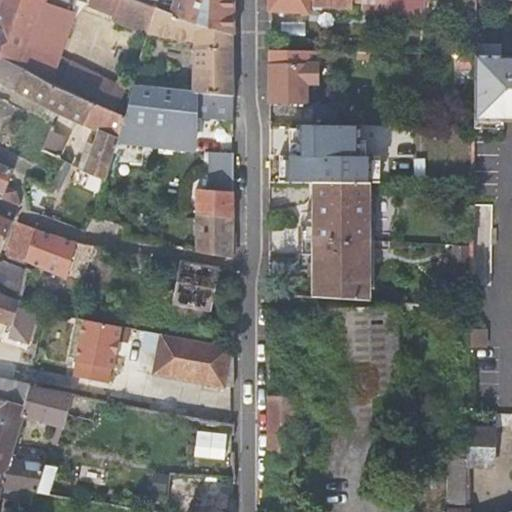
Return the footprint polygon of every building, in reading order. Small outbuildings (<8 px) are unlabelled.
[(0,0),(0,60),(25,72),(50,83),(74,16),(38,3),(39,0),(0,0)] [(156,10),(170,15),(175,0),(127,0),(144,6),(156,10)] [(231,35),(233,35),(232,0),(175,0),(170,15),(231,35)] [(347,16),(347,0),(269,0),(269,11),(347,16)] [(354,0),(354,13),(427,16),(427,0),(354,0)] [(140,23),(151,27),(156,10),(144,6),(140,23)] [(231,35),(170,15),(156,10),(151,27),(148,36),(157,38),(193,44),(193,94),(231,98),(231,35)] [(148,36),(142,59),(151,61),(157,38),(148,36)] [(319,85),(319,51),(269,52),(270,105),(308,105),(308,85),(319,85)] [(473,117),(511,117),(511,53),(474,53),(473,117)] [(0,60),(0,81),(16,89),(25,72),(0,60)] [(172,92),(174,71),(139,67),(133,88),(172,92)] [(82,128),(83,125),(94,103),(50,83),(25,72),(16,89),(15,92),(82,128)] [(193,116),(231,121),(231,98),(193,94),(172,92),(133,88),(125,118),(123,124),(135,127),(143,128),(191,137),(193,116)] [(123,124),(125,118),(94,103),(83,125),(98,132),(84,172),(107,180),(112,162),(123,124)] [(144,142),(142,136),(143,134),(141,134),(135,127),(123,124),(112,162),(141,167),(142,159),(144,155),(145,147),(144,142)] [(62,161),(72,138),(54,128),(41,152),(62,161)] [(364,149),(291,147),(290,166),(270,166),(270,182),(317,183),(364,184),(364,149)] [(204,172),(209,172),(209,191),(232,191),(232,157),(204,155),(204,172)] [(60,188),(69,165),(62,161),(53,184),(60,188)] [(11,173),(0,167),(0,200),(0,201),(3,192),(11,173)] [(364,184),(317,183),(316,209),(304,209),(303,266),(315,266),(313,297),(368,301),(371,184),(364,184)] [(196,191),(195,253),(231,259),(232,191),(209,191),(196,191)] [(14,195),(3,192),(0,201),(19,209),(14,195)] [(0,219),(12,224),(19,209),(0,201),(0,200),(0,219)] [(0,251),(12,224),(0,219),(0,251)] [(8,256),(27,262),(38,232),(19,227),(8,256)] [(27,262),(66,281),(76,244),(38,232),(27,262)] [(144,257),(124,253),(122,265),(142,269),(144,257)] [(161,260),(144,257),(142,269),(158,272),(161,260)] [(175,305),(205,309),(210,310),(217,270),(182,264),(175,305)] [(0,271),(0,294),(15,302),(24,275),(2,267),(0,271)] [(0,321),(12,326),(18,310),(20,304),(15,302),(0,294),(0,321)] [(205,309),(175,305),(172,321),(202,326),(205,309)] [(349,392),(351,432),(401,430),(394,309),(323,313),(328,393),(349,392)] [(12,326),(10,334),(26,339),(36,313),(18,310),(12,326)] [(78,326),(45,320),(40,348),(73,354),(78,326)] [(102,364),(127,369),(133,331),(108,326),(102,364)] [(472,348),(486,348),(487,331),(472,330),(472,348)] [(127,369),(223,387),(230,349),(133,331),(127,369)] [(0,401),(26,408),(30,389),(31,387),(0,381),(0,401)] [(36,493),(39,494),(45,468),(12,461),(24,419),(63,429),(71,397),(30,389),(26,408),(0,401),(0,487),(2,488),(36,493)] [(294,465),(293,399),(270,399),(269,511),(283,511),(284,464),(294,465)] [(198,429),(196,456),(226,458),(228,431),(198,429)] [(493,467),(493,429),(468,429),(468,453),(468,466),(493,467)] [(424,498),(421,438),(405,439),(408,498),(424,498)] [(453,453),(454,459),(448,484),(468,485),(468,466),(468,453),(453,453)] [(468,485),(448,484),(448,508),(468,509),(468,485)] [(166,511),(168,503),(154,501),(151,511),(166,511)]
